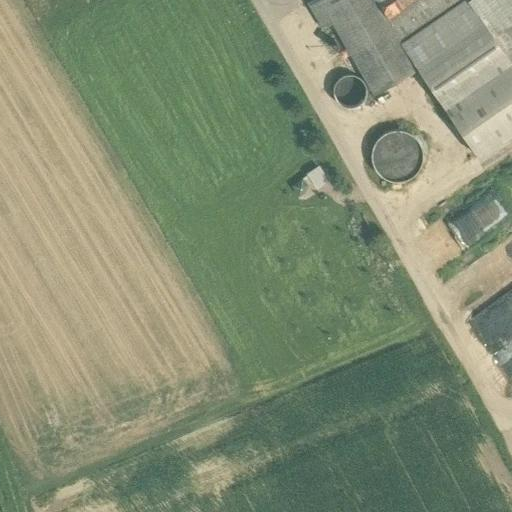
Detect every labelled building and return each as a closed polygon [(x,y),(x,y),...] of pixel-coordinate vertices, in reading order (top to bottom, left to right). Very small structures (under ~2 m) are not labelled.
[(375,0),(315,0),(309,4),(324,29),(334,24),(375,95),(416,71),(402,43),(386,19),(375,0)] [(375,0),(386,19),(413,0),(375,0)] [(413,0),(386,19),(402,43),(465,0),(413,0)] [(416,71),(479,157),(511,134),(511,67),(466,0),(465,0),(402,43),(416,71)] [(511,0),(466,0),(511,67),(511,0)] [(363,73),(339,79),(345,104),(369,98),(363,73)] [(323,165),(310,171),(318,187),(331,181),(323,165)]
